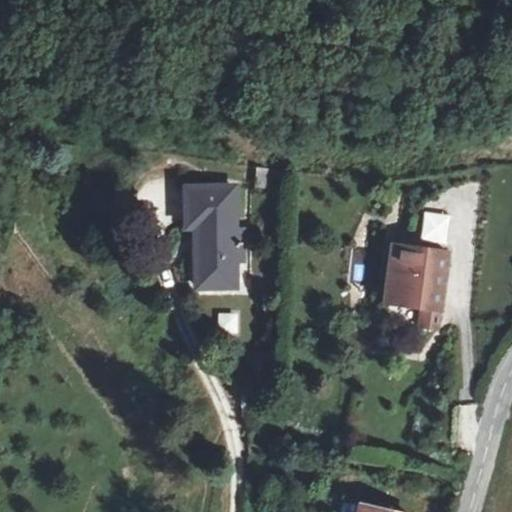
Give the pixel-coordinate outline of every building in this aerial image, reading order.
[(195,237),(192,287),(215,288),(214,298),(233,299),(234,276),(245,277),(246,243),(233,242),(233,199),(187,198),(187,237),(195,237)] [(447,243),(450,214),(422,211),(419,240),(447,243)] [(403,253),(391,251),(384,311),(396,312),(403,253)] [(438,336),(448,258),(403,253),(396,312),(422,315),(420,334),(438,336)] [(192,298),(214,298),(215,288),(192,287),(192,298)]
